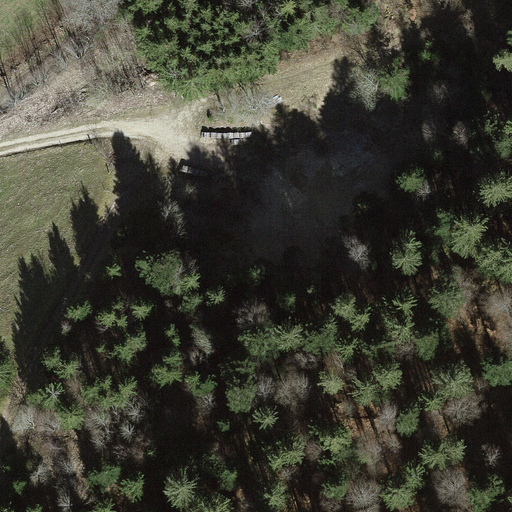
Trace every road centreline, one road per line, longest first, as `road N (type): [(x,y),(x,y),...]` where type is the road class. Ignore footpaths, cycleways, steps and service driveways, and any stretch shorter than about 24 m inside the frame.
road 1 (track): [(0,151),(176,115),(448,11)]
road 2 (track): [(0,100),(127,0)]
